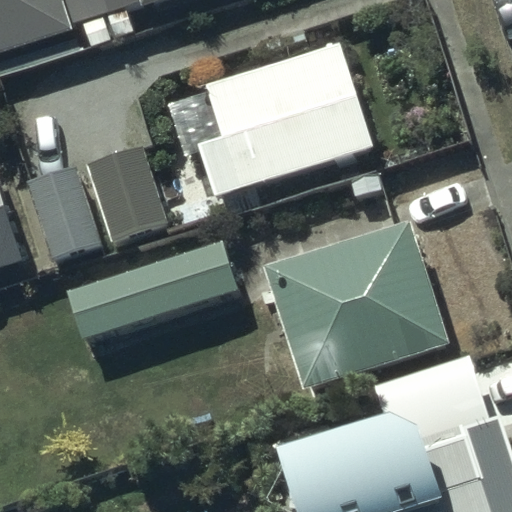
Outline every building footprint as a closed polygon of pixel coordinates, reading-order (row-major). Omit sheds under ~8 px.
[(135,36),(128,14),(141,10),(143,16),(195,0),(0,0),(0,63),(69,44),(67,37),(83,32),(89,52),(135,36)] [(200,158),(216,211),(375,162),(342,55),(206,97),(223,151),(200,158)] [(92,173),(112,248),(169,232),(149,157),(92,173)] [(29,193),(52,266),(101,250),(78,178),(29,193)] [(0,279),(21,273),(0,204),(0,279)] [(411,234),(263,275),(295,392),(443,352),(411,234)] [(221,254),(68,302),(81,344),(234,296),(221,254)] [(511,511),(511,462),(499,418),(462,429),(448,383),(312,424),(319,449),(274,463),(288,511),(511,511)]
